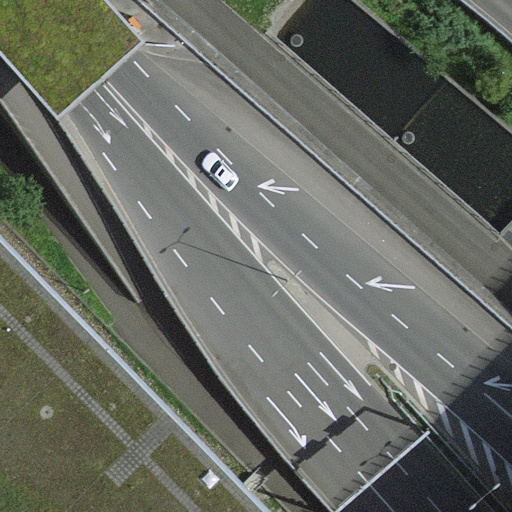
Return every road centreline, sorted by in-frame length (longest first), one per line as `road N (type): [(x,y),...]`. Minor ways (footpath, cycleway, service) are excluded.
road 1 (secondary): [(125,99),(221,279),(289,373),(416,511)]
road 2 (secondary): [(440,377),(265,209),(125,99)]
road 3 (secondary): [(41,0),(125,99)]
